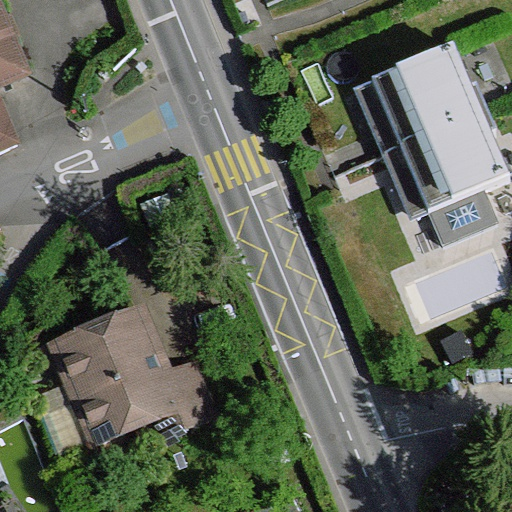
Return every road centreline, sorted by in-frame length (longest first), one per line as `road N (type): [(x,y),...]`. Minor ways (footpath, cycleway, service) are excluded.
road 1 (tertiary): [(210,95),(356,449)]
road 2 (residential): [(356,449),(511,412)]
road 3 (residential): [(210,95),(73,163)]
road 4 (residential): [(73,163),(0,290)]
